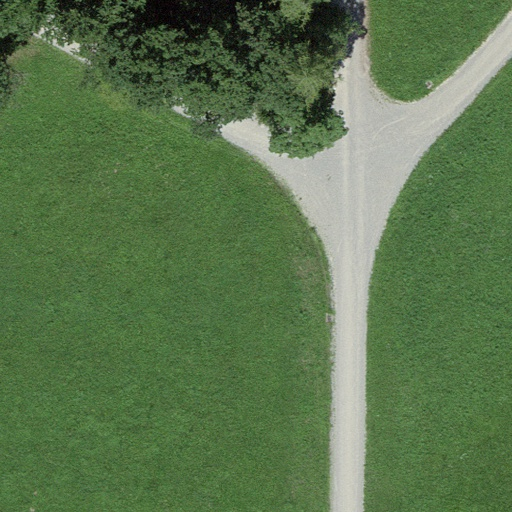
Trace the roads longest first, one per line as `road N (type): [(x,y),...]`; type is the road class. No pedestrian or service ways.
road 1 (track): [(352,213),(249,130),(15,0)]
road 2 (track): [(345,511),(352,213)]
road 3 (track): [(511,24),(418,125),(352,213)]
road 4 (track): [(352,213),(353,0)]
